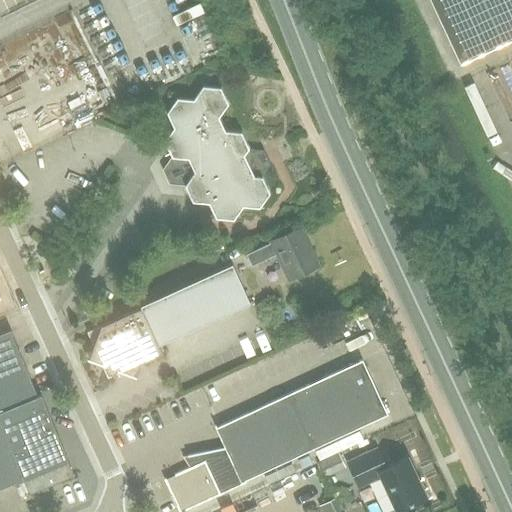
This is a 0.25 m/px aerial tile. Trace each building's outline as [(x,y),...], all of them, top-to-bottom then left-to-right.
[(511,39),(511,0),(430,0),(460,64),(511,39)] [(259,207),(270,192),(242,131),(225,129),(219,116),(229,103),(221,87),(203,85),(193,98),(177,96),(166,112),(173,126),(164,140),(171,156),(188,158),(183,164),(186,170),(194,171),(185,184),(192,200),(209,202),(215,217),(233,219),(243,205),(259,207)] [(288,280),(318,265),(300,227),(269,241),(270,243),(244,255),(249,266),(275,254),(288,280)] [(168,252),(175,273),(193,266),(186,246),(168,252)] [(134,375),(139,361),(162,350),(158,342),(249,300),(231,261),(140,303),(141,306),(86,330),(92,343),(87,358),(102,363),(107,376),(120,370),(134,375)] [(28,492),(73,474),(40,392),(37,394),(10,328),(0,331),(0,487),(23,478),(28,492)] [(195,452),(197,463),(166,477),(173,493),(172,493),(177,504),(178,503),(181,511),(247,481),(246,479),(389,412),(364,358),(217,426),(226,445),(195,452)] [(397,509),(426,496),(407,456),(385,466),(376,447),(347,461),(359,485),(381,475),(397,509)]
